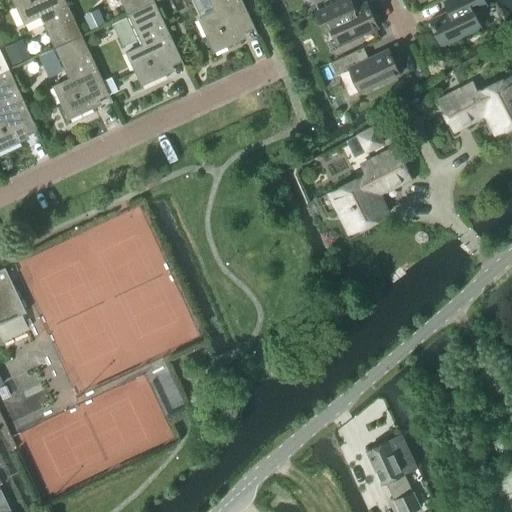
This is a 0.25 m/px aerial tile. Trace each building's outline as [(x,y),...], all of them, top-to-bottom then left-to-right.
[(13,0),(24,23),(39,16),(54,48),(83,35),(66,0),(13,0)] [(120,0),(127,14),(155,1),(154,0),(120,0)] [(208,0),(214,13),(199,20),(214,51),(240,39),(239,38),(236,40),(235,36),(254,27),(258,34),(259,34),(242,0),(208,0)] [(350,0),(341,0),(317,11),(327,32),(333,29),(341,45),(379,27),(368,1),(354,8),(350,0)] [(448,12),(429,21),(440,45),(479,27),(472,11),(486,5),(483,0),(447,0),(443,2),(448,12)] [(126,53),(141,85),(167,73),(167,72),(164,73),(162,70),(182,61),(185,68),(186,68),(155,1),(127,14),(142,46),(126,53)] [(86,19),(91,30),(104,24),(99,13),(86,19)] [(54,87),(68,119),(95,107),(94,106),(91,107),(90,104),(109,95),(113,102),(114,101),(110,94),(105,83),(83,35),(54,48),(69,80),(54,87)] [(3,51),(11,68),(30,59),(22,42),(3,51)] [(0,73),(10,69),(0,46),(0,73)] [(361,48),(331,63),(336,74),(349,68),(360,93),(399,75),(387,50),(367,60),(361,48)] [(0,150),(22,140),(22,139),(19,141),(17,137),(37,128),(40,135),(41,135),(10,69),(0,73),(0,150)] [(511,73),(479,90),(475,81),(440,99),(455,128),(488,111),(498,132),(511,124),(511,73)] [(105,83),(110,94),(116,91),(111,80),(105,83)] [(356,134),(365,153),(383,144),(374,125),(356,134)] [(366,225),(389,213),(379,192),(412,176),(397,146),(363,163),(368,173),(332,191),(350,227),(364,220),(366,225)] [(0,323),(27,311),(6,266),(0,269),(0,323)] [(393,438),(366,451),(382,485),(386,483),(399,511),(410,511),(420,508),(405,475),(416,470),(400,435),(393,438)] [(498,454),(508,450),(504,438),(493,443),(498,454)] [(0,511),(11,511),(0,490),(0,489),(0,511)]
